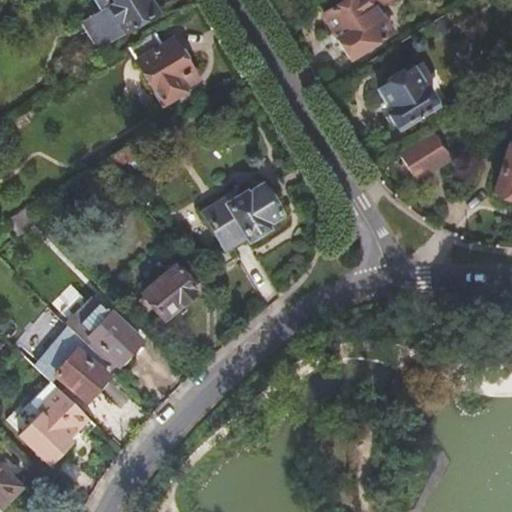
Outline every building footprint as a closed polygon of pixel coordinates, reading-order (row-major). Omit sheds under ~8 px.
[(118,36),(156,12),(148,0),(94,0),(101,10),(81,22),(96,47),(117,34),(118,36)] [(372,3),(370,0),(345,0),(322,14),(347,58),(390,32),(372,3)] [(448,18),(437,24),(442,33),(453,27),(448,18)] [(158,45),(151,33),(128,47),(135,59),(134,60),(162,105),(184,91),(178,81),(191,73),(170,37),(158,45)] [(435,106),(413,67),(401,74),(399,70),(386,78),(387,82),(376,90),(388,111),(386,112),(396,130),(435,106)] [(151,147),(144,134),(104,158),(112,171),(151,147)] [(421,135),(388,154),(405,183),(437,163),(421,135)] [(511,146),(507,145),(491,192),(511,199),(511,146)] [(112,171),(104,158),(71,179),(79,192),(112,171)] [(265,225),(279,216),(259,184),(246,193),(244,191),(232,199),(229,193),(200,212),(224,251),(244,238),(246,242),(267,228),(265,225)] [(36,223),(24,210),(6,221),(16,236),(36,223)] [(204,279),(185,256),(173,267),(172,266),(141,294),(161,318),(193,291),(192,289),(204,279)] [(64,325),(109,370),(115,364),(116,365),(139,342),(105,307),(103,309),(91,297),(64,325)] [(82,404),(107,377),(76,346),(51,374),(82,404)] [(59,391),(49,381),(31,401),(40,411),(59,391)] [(64,436),(83,414),(59,391),(40,411),(19,433),(48,461),(67,440),(64,436)] [(20,487),(0,467),(0,506),(1,508),(20,487)]
